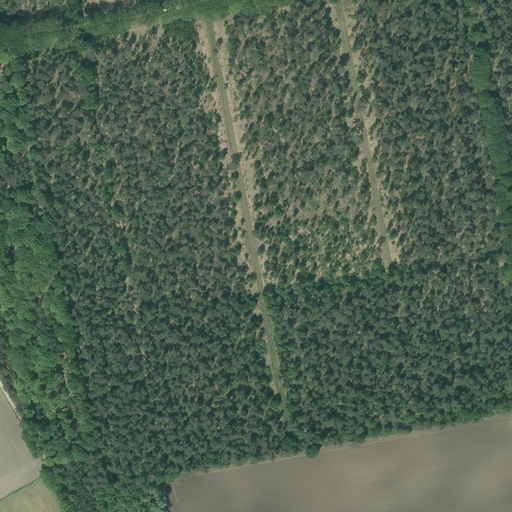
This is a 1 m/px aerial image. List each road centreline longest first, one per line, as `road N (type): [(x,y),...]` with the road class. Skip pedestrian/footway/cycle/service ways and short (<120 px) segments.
road 1 (track): [(203,0),(288,439)]
road 2 (track): [(336,0),(389,272)]
road 3 (track): [(469,0),(511,226)]
road 4 (track): [(222,0),(0,39)]
road 5 (track): [(74,511),(0,382)]
